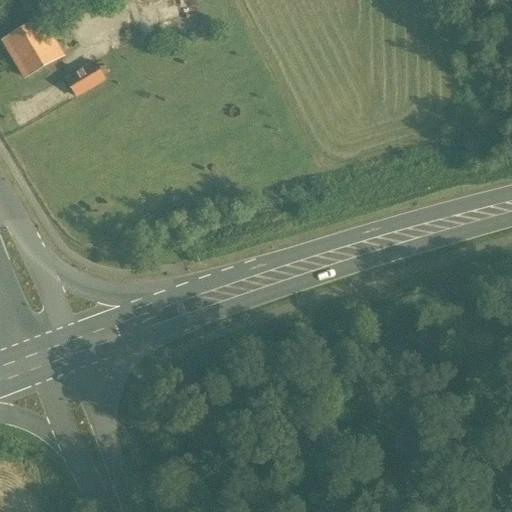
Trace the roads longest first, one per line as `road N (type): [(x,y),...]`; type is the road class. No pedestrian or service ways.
road 1 (primary): [(511,206),(181,307)]
road 2 (primary): [(181,307),(75,285),(39,264),(0,212)]
road 3 (unclassified): [(54,355),(104,484)]
road 4 (primary): [(181,307),(54,355)]
road 5 (tertiary): [(0,231),(54,355)]
road 6 (primary): [(0,414),(53,435),(104,484)]
